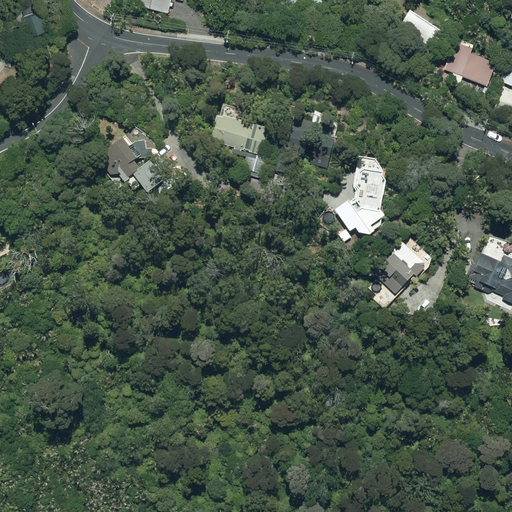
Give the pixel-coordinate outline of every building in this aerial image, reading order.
[(397,33),(438,60),(454,35),(413,8),(397,33)] [(18,17),(26,35),(44,28),(36,10),(18,17)] [(446,78),(461,84),(464,75),(491,86),(500,63),(474,52),(475,49),(460,43),(446,78)] [(511,60),(503,80),(511,84),(511,60)] [(498,112),(511,117),(511,103),(502,100),(498,112)] [(214,143),(263,156),(270,130),(247,123),(248,121),(222,114),(214,143)] [(288,139),(335,152),(339,137),(332,135),(335,127),(294,117),(288,139)] [(121,174),(127,182),(134,177),(132,176),(143,168),(138,160),(142,157),(123,130),(93,152),(113,180),(121,174)] [(272,170),(283,173),(291,148),(280,144),(272,170)] [(234,171),(259,179),(265,159),(240,152),(234,171)] [(374,236),(393,222),(384,213),(393,171),(388,170),(382,160),(368,157),(361,200),(357,204),(356,202),(341,211),(361,239),(368,234),(374,236)] [(167,178),(153,160),(136,174),(151,192),(167,178)] [(372,297),(387,311),(425,272),(426,273),(433,267),(437,257),(413,234),(366,283),(376,293),(372,297)] [(505,299),(511,302),(511,257),(507,255),(504,260),(484,252),(478,263),(475,262),(469,275),(480,281),(477,286),(491,292),(496,290),(507,295),(505,299)]
